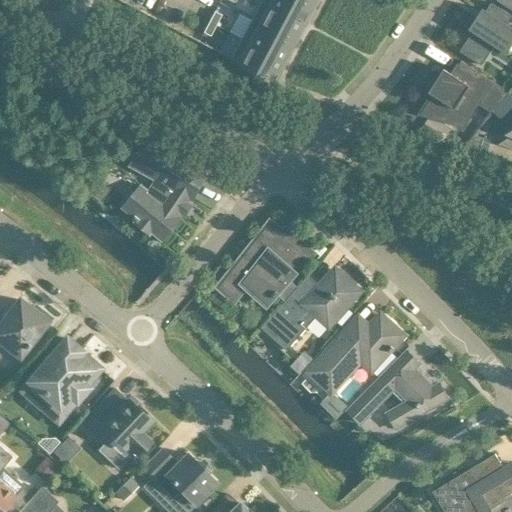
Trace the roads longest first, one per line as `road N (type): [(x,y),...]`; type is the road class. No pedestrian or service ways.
road 1 (residential): [(511,388),(285,167)]
road 2 (residential): [(65,30),(285,167)]
road 3 (residential): [(314,511),(133,334)]
road 4 (residential): [(285,167),(133,334)]
road 5 (residential): [(285,167),(368,91),(433,0)]
road 6 (residential): [(133,334),(0,224)]
